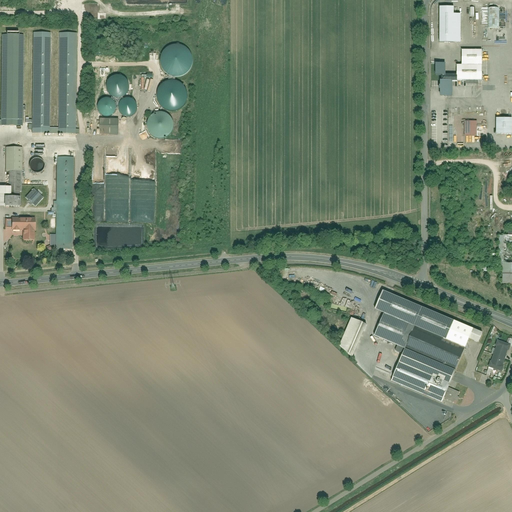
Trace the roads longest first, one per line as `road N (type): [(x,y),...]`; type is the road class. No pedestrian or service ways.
road 1 (tertiary): [(423,288),(354,265),(277,256),(0,281)]
road 2 (residential): [(426,0),(423,288)]
road 3 (residential): [(313,511),(499,393)]
